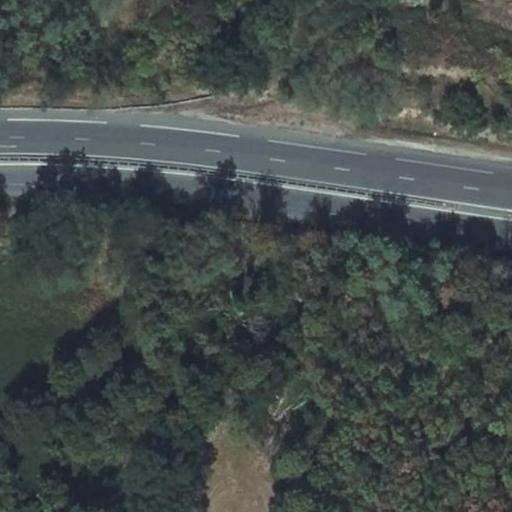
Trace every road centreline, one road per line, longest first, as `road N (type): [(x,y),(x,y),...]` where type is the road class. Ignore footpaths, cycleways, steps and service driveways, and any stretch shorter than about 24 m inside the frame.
road 1 (primary): [(0,174),(120,176),(511,228)]
road 2 (primary): [(511,191),(244,154),(0,134)]
